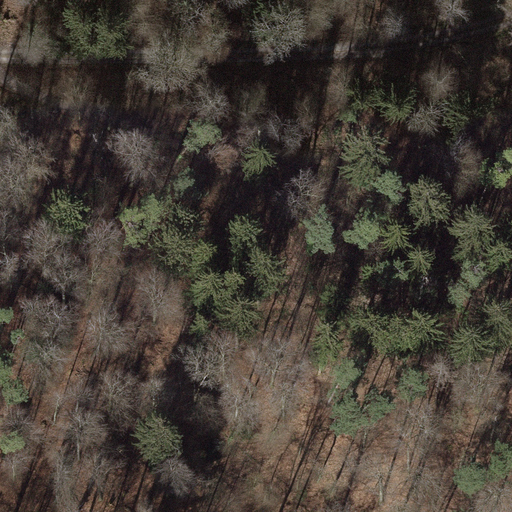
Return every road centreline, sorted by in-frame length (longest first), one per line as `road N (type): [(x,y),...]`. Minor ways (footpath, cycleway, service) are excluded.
road 1 (track): [(511,252),(401,250),(197,149),(0,74)]
road 2 (track): [(511,26),(437,40),(0,56)]
